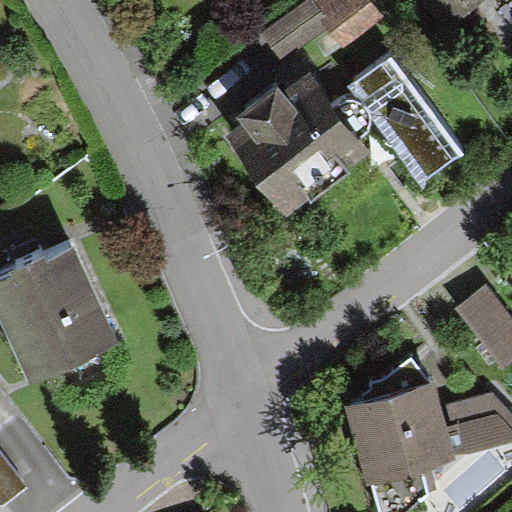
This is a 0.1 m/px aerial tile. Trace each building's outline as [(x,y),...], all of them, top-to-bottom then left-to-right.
[(437,0),(456,21),(479,0),(437,0)] [(399,18),(343,59),(410,150),(466,109),(399,18)] [(0,34),(0,51),(8,45),(0,34)] [(210,95),(270,173),(346,115),(287,38),(210,95)] [(78,237),(0,269),(0,313),(34,387),(130,345),(78,237)] [(511,316),(486,286),(459,308),(507,364),(511,359),(511,316)] [(431,373),(341,397),(365,483),(454,459),(511,442),(511,413),(493,393),(443,406),(431,373)] [(0,450),(0,504),(2,507),(28,487),(0,450)]
